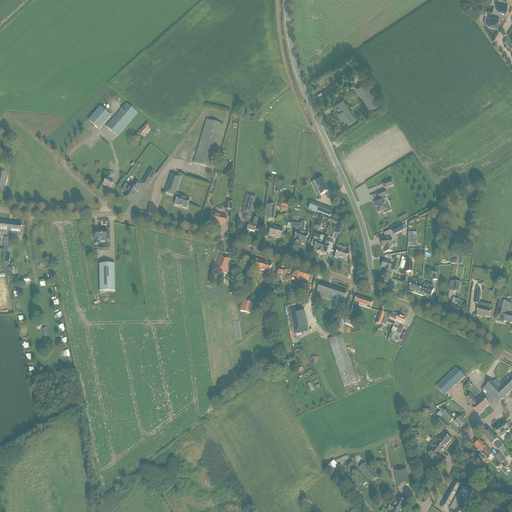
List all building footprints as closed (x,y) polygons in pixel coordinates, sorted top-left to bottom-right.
[(491,0),(490,4),(494,5),(492,12),(493,12),(498,14),(499,11),(506,12),(507,12),(508,9),(507,8),(508,5),(505,4),(506,0),(504,0),(491,0)] [(497,26),(499,18),(492,16),(493,12),(483,10),(482,14),(486,15),(484,21),(488,22),(488,24),(488,25),(492,27),(492,25),(497,26)] [(379,103),(376,97),(374,98),(369,91),(372,88),(368,82),(356,89),(369,110),(377,104),(379,103)] [(356,120),(343,100),(332,107),(334,110),(337,108),(340,112),(337,114),(343,124),(348,120),(350,123),(356,120)] [(106,127),(117,137),(138,114),(126,104),(106,127)] [(88,121),(99,130),(111,117),(100,107),(88,121)] [(193,164),(211,169),(224,125),(206,120),(193,164)] [(143,137),(151,130),(147,125),(139,133),(143,137)] [(362,162),(363,163),(355,168),(360,175),(371,167),(366,160),(362,162)] [(109,181),(112,176),(113,174),(109,171),(107,174),(108,175),(103,185),(110,189),(113,183),(109,181)] [(149,171),(144,179),(150,183),(155,174),(149,171)] [(165,193),(175,196),(180,177),(177,176),(177,177),(173,176),(174,175),(171,174),(165,193)] [(322,178),(314,182),(318,191),(315,193),(317,197),(328,192),(322,178)] [(391,181),(382,184),(384,189),(393,185),(391,181)] [(125,196),(124,197),(126,199),(127,199),(128,200),(130,201),(132,198),(136,191),(137,192),(140,186),(134,183),(132,186),(131,188),(128,186),(125,193),(126,194),(125,196)] [(378,201),(373,203),(377,214),(382,212),(383,215),(391,211),(388,203),(384,204),(381,198),(387,195),(386,191),(376,195),(377,199),(378,199),(378,201)] [(251,217),(256,197),(246,194),(241,214),(251,217)] [(174,205),(187,209),(189,201),(185,199),(186,197),(181,196),(180,198),(177,197),(174,205)] [(223,209),(231,210),(232,201),(226,200),(225,205),(224,205),(223,209)] [(311,202),(308,209),(324,216),(327,208),(311,202)] [(267,218),(267,220),(273,221),(275,206),(268,205),(267,218)] [(225,226),(227,217),(215,215),(216,213),(211,212),(211,214),(209,222),(225,226)] [(292,221),(291,227),(297,228),(296,231),(293,241),(294,241),(293,242),(297,244),(298,243),(300,244),(300,243),(301,243),(301,244),(303,245),(304,244),(305,244),(308,235),(300,232),(300,229),(301,222),(298,222),(298,218),(293,217),(292,221)] [(258,227),(256,226),(258,219),(253,218),(251,225),(247,224),(246,228),(247,228),(247,231),(254,233),(255,231),(256,231),(257,231),(258,228),(258,227)] [(10,223),(0,221),(0,233),(6,235),(6,237),(4,237),(3,245),(7,246),(10,223)] [(20,236),(21,230),(21,225),(10,223),(7,246),(10,246),(11,238),(10,238),(10,235),(20,236)] [(401,225),(389,231),(391,235),(403,229),(401,225)] [(271,226),(269,232),(268,236),(275,238),(275,237),(280,239),(282,230),(279,229),(279,228),(271,226)] [(98,230),(94,230),(94,235),(94,241),(95,244),(99,245),(99,244),(106,244),(106,241),(106,240),(106,231),(98,231),(98,230)] [(407,233),(407,247),(416,247),(416,243),(411,242),(411,233),(407,233)] [(321,248),(324,239),(320,238),(320,236),(317,234),(316,236),(314,235),(312,241),(315,242),(316,242),(313,250),(316,251),(316,252),(317,252),(316,253),(319,254),(321,248)] [(384,240),(380,241),(381,247),(383,247),(384,253),(391,252),(390,247),(391,247),(390,238),(384,239),(384,240)] [(324,239),(321,248),(319,254),(321,255),(322,254),(323,254),(326,255),(328,250),(331,251),(333,244),(328,242),(329,241),(324,239)] [(334,257),(346,261),(349,253),(337,249),(334,257)] [(214,270),(227,274),(232,260),(219,255),(214,270)] [(250,264),(249,269),(260,272),(260,273),(264,274),(263,279),(268,280),(269,276),(270,269),(272,264),(252,259),(250,264)] [(385,268),(380,282),(388,284),(390,276),(388,276),(391,264),(383,261),(381,267),(385,268)] [(99,265),(99,292),(115,291),(114,264),(99,265)] [(278,268),(276,274),(277,274),(275,279),(279,280),(280,275),(284,276),(286,270),(278,268)] [(292,273),(291,276),(297,278),(296,280),(301,282),(302,279),(308,281),(308,279),(310,275),(304,272),(303,272),(293,269),(292,272),(292,273)] [(494,271),(491,281),(499,283),(501,272),(494,271)] [(409,292),(420,295),(423,286),(424,283),(419,281),(418,284),(412,282),(409,292)] [(449,292),(459,293),(460,283),(451,282),(449,292)] [(337,302),(342,304),(346,293),(319,284),(316,292),(325,295),(324,298),(329,300),(330,296),(338,299),(337,302)] [(423,286),(420,295),(431,299),(434,290),(423,286)] [(356,296),(353,303),(370,309),(372,301),(356,296)] [(240,311),(249,314),(252,304),(249,303),(250,300),(244,299),(240,311)] [(456,300),(454,305),(451,304),(449,308),(451,309),(450,312),(457,316),(462,305),(459,304),(460,302),(456,300)] [(511,304),(499,302),(496,315),(495,320),(511,324),(511,304)] [(478,311),(476,316),(481,317),(481,316),(490,318),(491,313),(492,310),(493,306),(486,304),(485,308),(479,307),(478,311)] [(293,329),(307,326),(303,311),(301,312),(290,314),(293,329)] [(375,324),(380,325),(384,313),(379,312),(375,324)] [(338,328),(342,316),(336,313),(332,325),(338,328)] [(385,318),(382,324),(385,326),(387,323),(390,324),(391,320),(392,321),(395,322),(398,316),(391,313),(389,317),(388,319),(385,318)] [(393,327),(392,330),(401,333),(404,326),(402,326),(403,324),(405,319),(398,316),(395,322),(393,327)] [(344,321),(354,325),(356,321),(346,317),(344,321)] [(294,334),(308,332),(307,326),(293,329),(294,334)] [(328,340),(344,386),(357,382),(342,335),(328,340)] [(436,387),(445,396),(460,382),(462,385),(467,380),(456,368),(436,387)] [(499,403),(511,390),(511,375),(511,376),(510,375),(500,384),(496,380),(493,383),(492,382),(482,391),(493,402),(496,400),(499,403)] [(477,402),(470,394),(465,398),(472,407),(479,415),(484,411),(483,410),(489,405),(482,398),(477,402)] [(455,419),(446,410),(442,414),(450,422),(450,423),(455,419)] [(450,422),(442,414),(444,415),(441,418),(437,422),(446,431),(450,426),(448,424),(450,422)] [(457,425),(460,429),(466,424),(462,420),(465,417),(463,415),(455,423),(457,425)] [(495,429),(500,438),(510,432),(504,423),(495,429)] [(498,450),(503,446),(495,436),(495,437),(489,431),(485,436),(490,442),(490,443),(491,444),(492,444),(493,444),(498,450)] [(420,439),(418,433),(410,434),(412,444),(417,443),(416,440),(420,439)] [(436,439),(433,442),(443,450),(451,440),(444,435),(439,441),(436,439)] [(481,452),(480,453),(483,455),(488,459),(493,454),(485,447),(486,447),(483,444),(484,444),(483,444),(480,441),(475,446),(481,452)] [(443,450),(433,442),(429,447),(432,450),(428,455),(432,458),(431,459),(435,462),(440,456),(439,455),(443,450)] [(487,461),(485,460),(485,459),(479,454),(477,456),(482,462),(481,463),(484,466),(486,465),(485,464),(487,461)] [(506,462),(500,454),(495,457),(501,465),(506,462)] [(355,468),(350,461),(345,466),(351,472),(355,468)] [(367,477),(371,482),(377,477),(365,463),(358,468),(366,478),(367,477)] [(397,477),(395,478),(397,488),(402,487),(402,486),(409,485),(406,469),(396,471),(397,477)] [(440,508),(448,511),(462,485),(455,481),(440,508)] [(357,493),(349,484),(346,487),(353,496),(357,493)] [(390,504),(388,508),(396,511),(400,511),(406,503),(397,498),(393,506),(390,504)]
